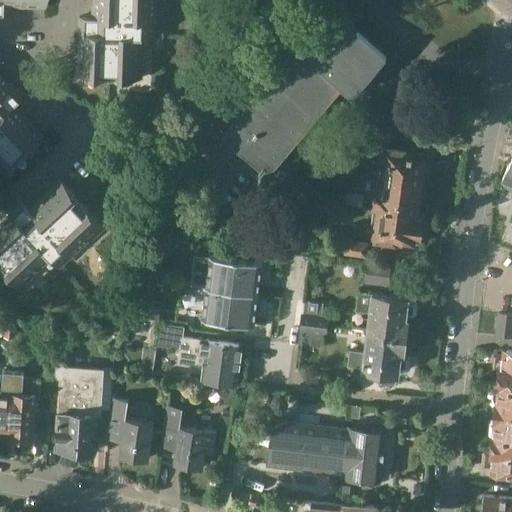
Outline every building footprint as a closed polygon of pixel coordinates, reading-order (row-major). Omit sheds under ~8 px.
[(0,0),(0,19),(1,19),(1,6),(44,7),(44,0),(0,0)] [(93,0),(93,17),(79,16),(79,33),(81,33),(80,54),(78,54),(78,76),(142,78),(142,77),(138,77),(139,35),(152,35),(153,0),(93,0)] [(316,0),(286,37),(296,46),(223,133),(269,172),(342,84),(353,94),(365,79),(387,54),(323,0),(316,0)] [(0,173),(23,152),(41,135),(12,103),(21,94),(9,82),(8,83),(0,74),(0,173)] [(392,127),(371,124),(370,136),(390,139),(392,127)] [(383,144),(378,177),(421,184),(425,157),(418,156),(418,155),(413,154),(413,150),(410,150),(411,148),(383,144)] [(511,158),(509,166),(508,165),(502,178),(504,179),(503,181),(505,185),(511,188),(511,215),(510,220),(511,220),(511,158)] [(420,186),(421,184),(378,177),(374,206),(417,212),(419,200),(422,199),(423,188),(420,186)] [(105,226),(61,180),(29,209),(20,200),(8,212),(9,213),(0,221),(0,264),(21,287),(22,286),(19,283),(49,255),(59,264),(101,224),(104,227),(105,226)] [(361,192),(344,190),(342,203),(360,205),(361,192)] [(417,212),(374,206),(371,225),(376,226),(374,243),(402,247),(402,241),(420,244),(421,236),(425,234),(427,222),(423,219),(424,211),(422,211),(422,212),(417,212)] [(144,244),(156,246),(165,248),(167,239),(146,235),(144,244)] [(345,240),(344,254),(367,256),(368,243),(345,240)] [(256,293),(259,293),(259,292),(258,292),(262,262),(263,263),(263,261),(260,261),(210,254),(209,256),(211,256),(207,284),(207,286),(206,285),(206,286),(256,293)] [(362,283),(386,286),(389,265),(364,262),(362,283)] [(256,293),(206,286),(205,287),(207,287),(203,316),(203,317),(202,317),(202,318),(255,325),(255,323),(254,323),(258,294),(259,294),(259,293),(256,293)] [(409,296),(372,291),(356,289),(353,309),(370,312),(367,329),(406,333),(408,317),(407,316),(407,315),(413,315),(416,313),(418,302),(415,299),(409,298),(409,296)] [(135,298),(132,316),(159,319),(162,301),(135,298)] [(321,301),(304,300),(302,321),(326,324),(327,316),(320,315),(321,301)] [(511,313),(499,311),(497,331),(511,333),(511,313)] [(15,336),(16,316),(5,316),(4,335),(15,336)] [(55,332),(55,318),(44,318),(44,332),(55,332)] [(326,324),(302,321),(299,345),(321,347),(322,332),(326,332),(326,324)] [(156,344),(179,347),(180,346),(190,348),(189,353),(241,360),(243,343),(184,336),(185,326),(158,323),(156,344)] [(406,333),(367,329),(364,350),(351,348),(349,364),(364,366),(362,374),(375,376),(375,369),(399,372),(399,369),(407,370),(409,368),(411,357),(408,354),(401,353),(402,351),(403,351),(406,333)] [(180,346),(179,347),(177,363),(202,367),(199,379),(238,384),(241,360),(189,353),(190,348),(180,346)] [(498,384),(511,385),(511,349),(509,350),(503,353),(503,355),(494,354),(493,368),(499,368),(498,384)] [(51,378),(50,410),(58,410),(56,445),(62,445),(62,447),(79,448),(81,451),(88,452),(91,449),(94,449),(96,414),(101,414),(101,409),(110,409),(113,368),(67,363),(67,365),(63,362),(57,365),(54,370),(57,375),(61,375),(61,379),(51,378)] [(0,432),(9,433),(13,392),(14,369),(3,368),(2,387),(0,388),(0,432)] [(40,379),(24,378),(24,370),(14,369),(13,392),(9,433),(33,435),(33,431),(48,432),(49,410),(35,409),(36,393),(39,393),(40,379)] [(500,403),(499,411),(511,411),(511,385),(498,384),(493,388),(492,399),(496,403),(496,405),(498,405),(498,403),(500,403)] [(148,458),(154,421),(126,416),(129,397),(114,395),(109,429),(123,431),(120,454),(148,458)] [(183,406),(169,404),(164,437),(177,438),(174,461),(203,465),(205,448),(213,450),(216,430),(180,425),(183,406)] [(351,406),(350,416),(360,417),(360,407),(351,406)] [(493,437),(511,438),(511,411),(499,411),(498,418),(496,418),(497,416),(495,415),(494,418),(490,421),(489,432),(493,437)] [(221,414),(219,428),(227,429),(229,415),(221,414)] [(343,473),(348,427),(272,419),(267,464),(343,473)] [(348,427),(343,473),(342,474),(381,479),(386,431),(348,426),(348,427)] [(511,438),(493,437),(492,452),(485,451),(483,465),(491,466),(491,467),(496,472),(511,473),(511,438)] [(251,495),(249,504),(268,509),(271,500),(251,495)] [(511,511),(511,497),(485,495),(482,511),(511,511)] [(373,511),(373,508),(377,508),(378,505),(311,500),(310,506),(303,505),(302,511),(373,511)]
